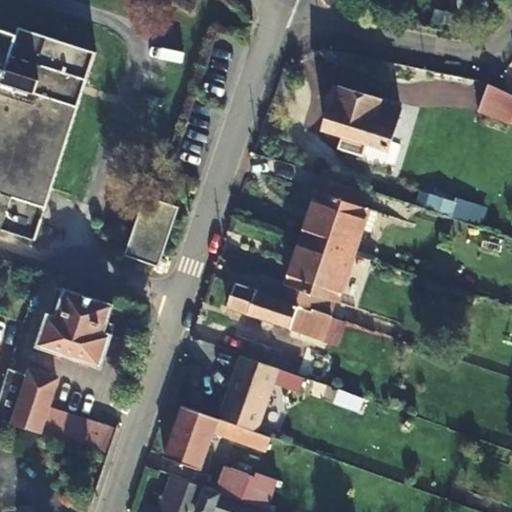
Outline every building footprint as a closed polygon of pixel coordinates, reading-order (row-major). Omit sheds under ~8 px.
[(0,135),(66,156),(100,49),(23,25),(21,32),(0,25),(0,135)] [(511,125),(511,123),(511,95),(489,84),(479,112),(511,125)] [(383,100),(343,87),(335,107),(332,106),(324,128),(343,135),(337,148),(362,156),(367,144),(387,151),(396,127),(394,126),(400,110),(382,103),(383,100)] [(0,175),(51,191),(62,160),(0,139),(0,175)] [(51,191),(0,175),(0,194),(46,210),(51,191)] [(302,237),(354,254),(364,229),(372,232),(378,213),(362,208),(368,190),(324,175),(302,237)] [(425,209),(448,216),(458,186),(436,179),(425,209)] [(46,210),(0,194),(0,232),(35,244),(46,210)] [(146,200),(129,258),(160,268),(177,209),(146,200)] [(354,254),(302,237),(288,278),(340,297),(354,254)] [(264,318),(276,322),(291,327),(290,331),(306,337),(311,325),(313,326),(318,312),(259,292),(260,290),(236,282),(229,306),(244,311),(264,318)] [(112,307),(59,289),(50,315),(48,314),(37,347),(100,368),(111,335),(110,335),(113,325),(107,322),(112,307)] [(319,311),(318,312),(313,326),(328,331),(334,316),(319,311)] [(276,322),(264,318),(263,322),(264,327),(270,329),(274,326),(276,322)] [(286,370),(290,357),(282,354),(283,350),(231,332),(226,348),(244,355),(286,370)] [(244,355),(224,418),(260,432),(277,382),(303,390),(307,377),(286,370),(244,355)] [(325,372),(326,370),(290,357),(286,370),(307,377),(321,382),(325,372)] [(12,369),(0,403),(0,434),(3,435),(8,423),(26,429),(42,434),(43,435),(53,409),(50,408),(60,378),(39,371),(31,375),(12,369)] [(335,375),(325,372),(321,382),(331,386),(335,375)] [(221,418),(184,404),(166,455),(203,468),(218,429),(221,418)] [(66,414),(53,409),(43,435),(57,439),(66,414)] [(78,418),(66,414),(57,439),(68,443),(69,444),(78,418)] [(91,422),(78,418),(69,444),(82,448),(91,422)] [(221,418),(218,429),(269,447),(273,436),(260,432),(224,418),(221,418)] [(103,426),(91,422),(82,448),(94,452),(103,426)] [(116,430),(103,426),(94,452),(96,453),(108,457),(116,430)] [(223,466),(215,488),(266,506),(276,478),(255,471),(253,476),(223,466)] [(211,487),(179,476),(166,511),(284,511),(266,506),(215,488),(213,488),(211,487)]
